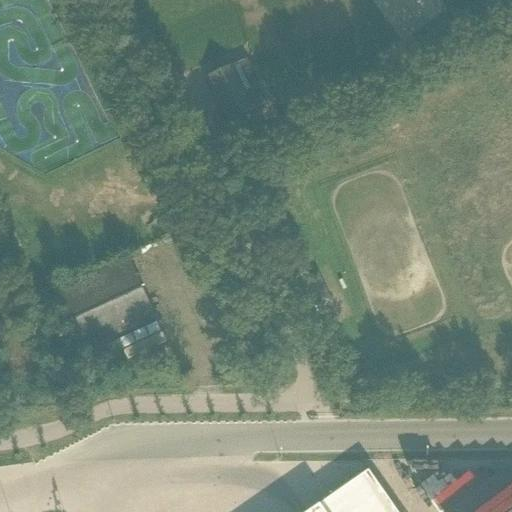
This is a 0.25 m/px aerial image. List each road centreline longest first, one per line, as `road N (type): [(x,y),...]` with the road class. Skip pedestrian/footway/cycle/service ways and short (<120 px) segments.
road 1 (unclassified): [(111,445),(511,435)]
road 2 (unclassified): [(0,444),(135,403),(315,399)]
